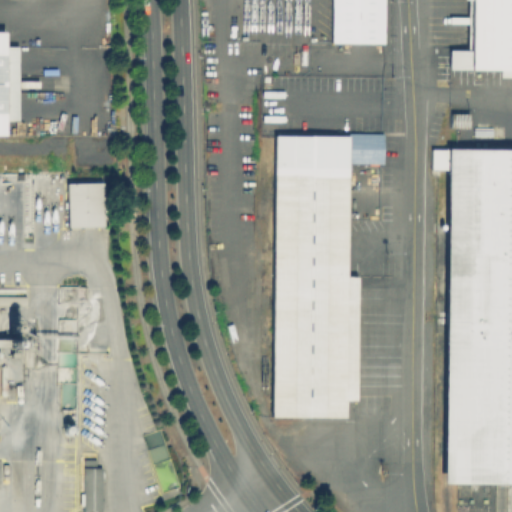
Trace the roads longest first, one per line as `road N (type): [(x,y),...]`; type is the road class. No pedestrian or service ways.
road 1 (secondary): [(148,0),(160,259),(174,342),(221,455),(261,511)]
road 2 (residential): [(414,511),(405,0)]
road 3 (secondary): [(264,470),(219,382),(193,295),(180,0)]
